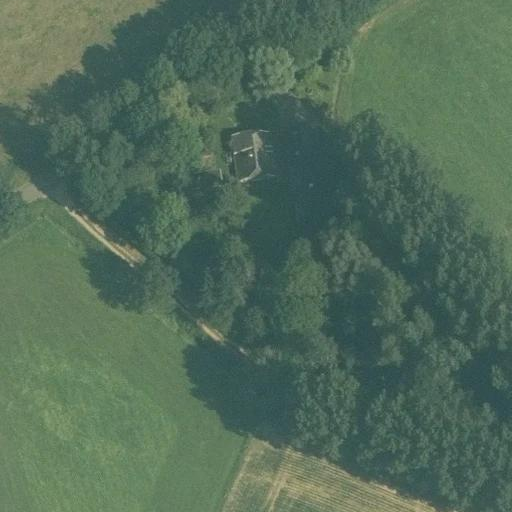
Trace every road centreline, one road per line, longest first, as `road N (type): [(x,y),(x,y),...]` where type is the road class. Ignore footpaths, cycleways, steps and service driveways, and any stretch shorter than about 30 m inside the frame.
road 1 (unclassified): [(46,187),(268,378),(392,445),(511,491)]
road 2 (tertiary): [(46,187),(348,0)]
